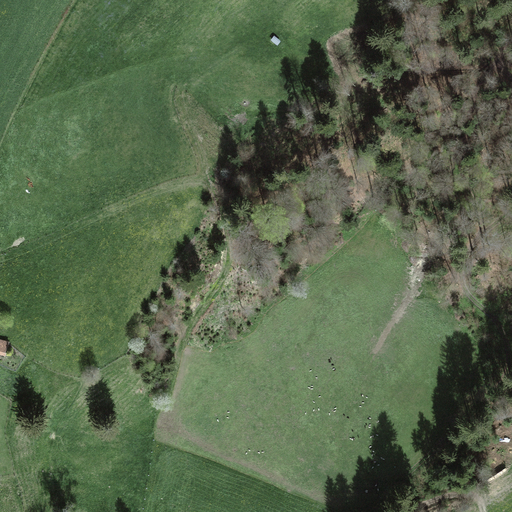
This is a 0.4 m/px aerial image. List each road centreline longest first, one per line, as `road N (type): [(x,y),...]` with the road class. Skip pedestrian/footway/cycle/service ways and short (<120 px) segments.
road 1 (track): [(496,382),(509,368),(505,332),(466,292),(459,271),(481,223),(461,168),(471,100),(498,64)]
road 2 (track): [(496,382),(380,511)]
